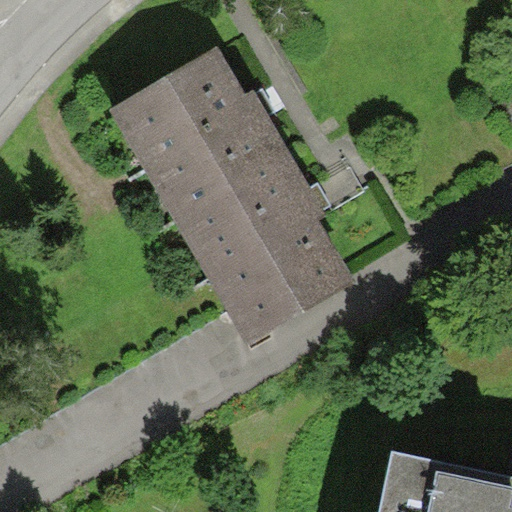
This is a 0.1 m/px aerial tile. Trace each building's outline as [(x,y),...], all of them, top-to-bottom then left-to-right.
[(157,163),(245,111),(261,102),(250,82),(238,89),(210,42),(118,96),(157,163)] [(409,205),(511,142),(511,135),(487,95),(381,159),(409,205)] [(245,111),(157,163),(200,235),(233,291),(252,324),(339,273),(332,261),(302,209),(315,201),(300,175),(287,182),(245,111)] [(401,221),(370,169),(315,201),(302,209),(332,261),(401,221)] [(0,426),(233,291),(200,235),(0,352),(0,426)] [(511,465),(511,462),(388,437),(372,511),(511,511),(511,489),(507,488),(511,465)]
